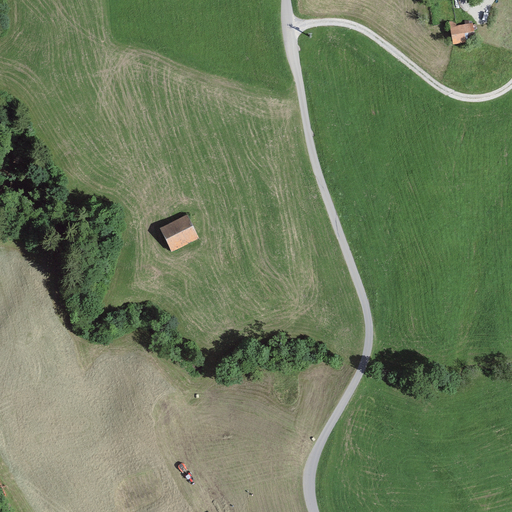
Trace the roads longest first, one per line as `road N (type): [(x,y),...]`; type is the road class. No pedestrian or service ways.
road 1 (unclassified): [(287,0),(314,162),(370,326),(367,356),(310,471),(314,511)]
road 2 (track): [(291,26),(354,26),(463,96),(489,95),(511,80)]
